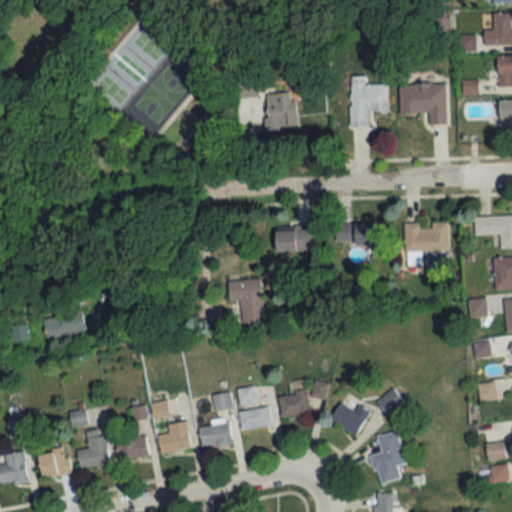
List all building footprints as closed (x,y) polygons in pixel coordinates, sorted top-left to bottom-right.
[(484,30),(484,44),(511,44),(511,12),(493,13),(493,30),(484,30)] [(511,55),(496,56),(496,85),(511,84),(511,55)] [(365,76),(348,76),(348,126),(367,126),(367,111),(386,111),(386,84),(365,84),(365,76)] [(238,81),(238,98),(257,98),(257,81),(238,81)] [(446,83),(399,84),(400,113),(428,113),(428,123),(446,123),(446,83)] [(263,94),(267,130),(297,127),(293,91),(263,94)] [(511,128),(511,99),(498,99),(498,129),(511,128)] [(499,234),(499,248),(511,247),(511,214),(473,216),(473,235),(499,234)] [(447,222),(404,223),(404,252),(447,252),(447,222)] [(377,223),(335,223),(335,243),(377,243),(377,223)] [(310,251),(310,227),(276,227),(276,251),(310,251)] [(511,289),(511,256),(493,257),(493,289),(511,289)] [(231,323),(263,321),(260,279),(228,280),(231,323)] [(86,330),(81,311),(42,320),(47,339),(86,330)] [(12,340),(27,340),(27,326),(12,326),(12,340)] [(312,397),(324,398),(326,384),(314,382),(312,397)] [(479,385),(480,399),(494,398),(493,384),(479,385)] [(254,403),(253,387),(238,388),(239,404),(254,403)] [(376,402),(388,416),(404,403),(392,389),(376,402)] [(277,396),(282,419),(310,414),(306,391),(277,396)] [(231,406),(227,392),(212,396),(216,410),(231,406)] [(371,413),(359,404),(353,412),(341,402),(330,417),(353,435),(371,413)] [(271,426),(268,407),(238,410),(241,430),(271,426)] [(160,453),(190,449),(186,421),(167,424),(169,433),(158,434),(160,453)] [(199,425),(201,447),(231,444),(229,422),(199,425)] [(87,432),(88,450),(78,450),(79,469),(108,468),(107,435),(95,435),(95,431),(87,432)] [(377,436),(381,453),(372,455),(378,484),(400,479),(397,465),(407,463),(399,431),(377,436)] [(119,461),(148,456),(145,433),(116,438),(119,461)] [(485,444),(488,461),(505,458),(503,441),(485,444)] [(41,478),(69,475),(67,449),(39,452),(41,478)] [(4,454),(5,464),(0,464),(0,483),(27,481),(24,452),(4,454)] [(490,467),(492,482),(508,480),(506,465),(490,467)] [(392,511),(392,492),(374,492),(374,511),(392,511)]
